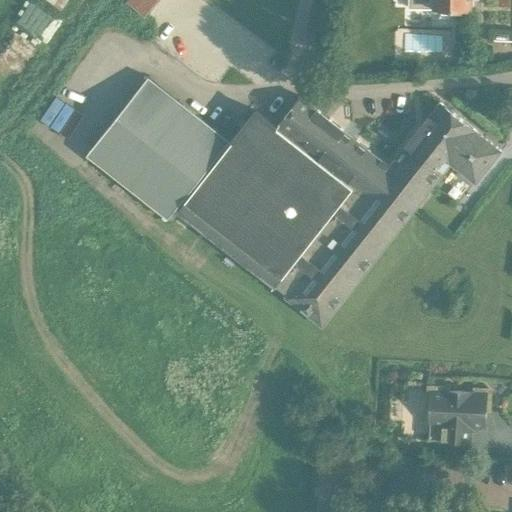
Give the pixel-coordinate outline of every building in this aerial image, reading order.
[(48,0),(61,8),(66,0),(48,0)] [(144,16),(157,0),(127,0),(126,2),(144,16)] [(410,0),(410,9),(435,9),(435,10),(470,11),(470,8),(473,5),(473,0),(410,0)] [(177,209),(187,217),(263,119),(255,112),(232,142),(148,76),(86,154),(169,219),(177,209)] [(444,174),(408,145),(390,167),(302,97),(278,127),(257,110),(255,112),(263,119),(187,217),(200,226),(198,228),(275,289),(276,288),(288,297),(287,298),(322,326),(444,174)] [(501,150),(441,104),(408,145),(444,174),(452,164),(476,183),(501,150)] [(428,439),(470,442),(471,428),(485,428),(486,410),(490,407),(490,402),(487,397),(487,392),(482,392),(478,388),(474,392),(444,390),(444,386),(427,385),(426,407),(430,408),(428,439)] [(318,480),(317,511),(329,511),(330,481),(318,480)] [(386,511),(388,483),(368,482),(366,511),(386,511)]
